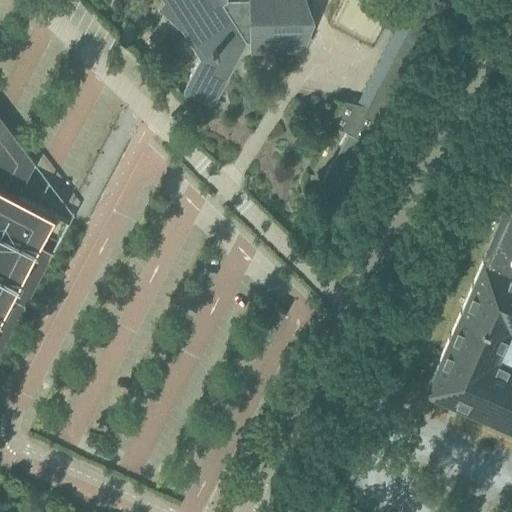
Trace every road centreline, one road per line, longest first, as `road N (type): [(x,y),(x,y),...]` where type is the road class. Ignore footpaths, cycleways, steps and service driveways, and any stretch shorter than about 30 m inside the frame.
road 1 (unclassified): [(244,511),(511,3)]
road 2 (unclassified): [(162,511),(0,435)]
